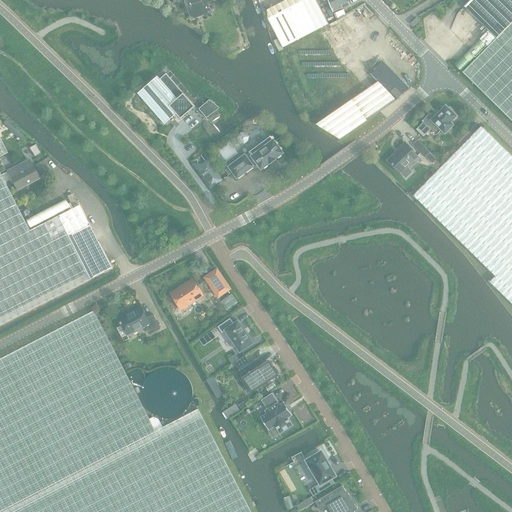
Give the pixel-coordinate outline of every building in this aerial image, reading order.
[(208,2),(215,0),(174,0),(176,3),(185,0),(192,19),(212,12),(208,2)] [(282,48),(328,24),(315,0),(286,0),(267,10),(267,19),(282,48)] [(346,0),(327,0),(328,1),(327,1),(332,13),(349,6),(346,0)] [(511,0),(470,0),(464,7),(496,38),(511,22),(511,0)] [(356,33),(362,30),(352,13),(346,15),(356,33)] [(409,24),(413,28),(420,23),(416,18),(409,24)] [(511,22),(496,38),(463,73),(511,121),(511,22)] [(379,81),(353,99),(315,124),(339,139),(397,100),(409,88),(383,62),(371,74),(379,81)] [(136,94),(163,125),(173,116),(177,120),(179,118),(180,119),(187,113),(186,113),(193,107),(165,74),(158,80),(156,77),(136,94)] [(209,99),(198,109),(206,118),(220,108),(220,107),(209,99)] [(452,116),(454,115),(447,108),(446,110),(444,109),(435,118),(430,113),(422,121),(423,122),(416,129),(424,136),(431,129),(436,135),(442,129),(444,131),(452,124),(449,122),(454,118),(452,116)] [(6,120),(2,125),(21,140),(24,136),(6,120)] [(511,158),(481,128),(448,163),(415,196),(496,276),(490,282),(511,303),(511,158)] [(457,139),(462,144),(472,133),(466,129),(457,139)] [(238,135),(237,140),(240,143),(245,144),(248,141),(249,136),(246,133),(241,132),(238,135)] [(261,169),(283,153),(270,136),(249,152),(249,153),(245,156),(245,155),(228,167),(237,178),(253,166),(252,165),(256,162),(261,169)] [(0,324),(17,316),(89,278),(57,216),(28,230),(20,215),(0,176),(0,155),(7,153),(0,139),(0,324)] [(425,157),(432,164),(436,160),(429,153),(429,152),(417,140),(412,145),(424,158),(425,157)] [(410,171),(406,167),(417,156),(405,144),(388,160),(400,173),(404,177),(410,171)] [(27,159),(6,171),(10,177),(17,190),(38,178),(31,165),(27,159)] [(193,163),(192,164),(210,189),(222,180),(208,160),(202,164),(193,163)] [(71,194),(67,196),(70,204),(75,201),(71,194)] [(29,228),(71,208),(67,199),(25,219),(29,228)] [(78,205),(57,216),(89,278),(110,268),(78,205)] [(218,297),(230,288),(217,270),(205,278),(218,297)] [(171,294),(181,309),(202,295),(192,280),(171,294)] [(232,294),(221,302),(226,309),(237,302),(232,294)] [(146,317),(141,308),(127,315),(127,314),(118,318),(127,335),(144,326),(149,335),(160,329),(153,314),(146,317)] [(0,359),(0,511),(250,511),(198,409),(155,431),(94,311),(0,359)] [(253,343),(238,321),(233,324),(229,319),(218,327),(222,333),(225,331),(240,352),(253,343)] [(236,354),(228,359),(232,364),(234,363),(239,359),(236,354)] [(239,359),(234,363),(239,369),(238,370),(242,377),(244,379),(247,377),(255,389),(277,375),(276,374),(277,373),(274,368),(273,369),(268,361),(259,367),(254,360),(249,363),(245,356),(239,359)] [(190,397),(190,396),(189,391),(188,387),(186,383),(183,380),(179,376),(176,375),(171,373),(167,372),(163,373),(158,374),(155,375),(150,378),(147,382),(144,386),(143,390),(142,395),(142,400),(143,404),(146,409),(148,412),(153,416),(157,418),(161,420),(165,420),(168,420),(171,420),(174,419),(178,417),(182,413),(186,410),(188,406),(189,401),(190,397)] [(207,380),(206,381),(210,386),(216,382),(213,376),(207,380)] [(273,383),(266,388),(268,391),(276,386),(273,383)] [(272,393),(261,400),(267,409),(264,411),(266,414),(261,417),(270,430),(275,427),(280,434),(293,425),(288,418),(292,415),(283,402),(279,404),(272,393)] [(234,405),(223,412),(227,419),(237,413),(239,412),(234,405)] [(227,419),(226,419),(230,426),(241,419),(237,413),(227,419)] [(321,450),(305,459),(310,468),(307,470),(312,479),(315,477),(319,484),(310,490),(313,496),(335,483),(331,478),(336,475),(321,450)] [(342,486),(315,502),(320,511),(328,506),(331,511),(354,511),(357,509),(348,493),(347,494),(342,486)] [(290,496),(284,498),(288,511),(293,507),(290,496)] [(310,498),(296,506),(299,511),(313,503),(310,498)]
